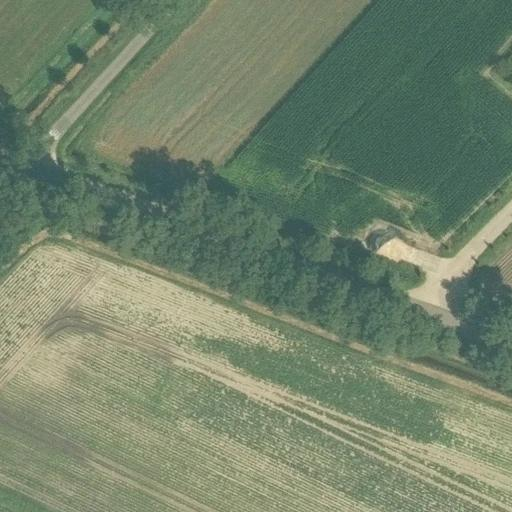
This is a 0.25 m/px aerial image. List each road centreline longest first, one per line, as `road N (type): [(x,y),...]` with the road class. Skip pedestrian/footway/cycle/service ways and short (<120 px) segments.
road 1 (unclassified): [(511,347),(24,168)]
road 2 (unclassified): [(24,168),(179,0)]
